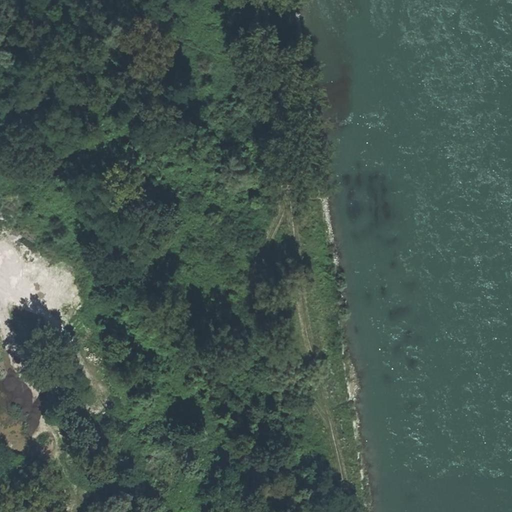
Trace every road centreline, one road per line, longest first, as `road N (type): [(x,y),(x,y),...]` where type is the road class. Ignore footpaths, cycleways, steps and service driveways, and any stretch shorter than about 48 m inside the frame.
road 1 (track): [(257,0),(305,327),(345,511)]
road 2 (track): [(0,109),(26,141),(76,163),(125,252),(204,362),(266,406),(321,391)]
